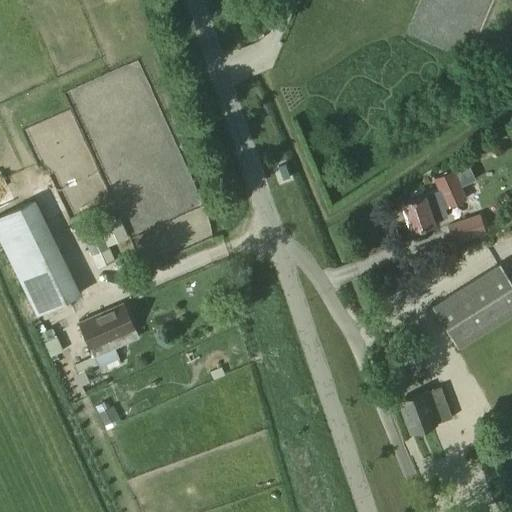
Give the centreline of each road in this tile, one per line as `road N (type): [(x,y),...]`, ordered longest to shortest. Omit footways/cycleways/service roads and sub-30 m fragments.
road 1 (residential): [(427,511),(343,323),(304,259),(276,243)]
road 2 (unclassified): [(363,511),(276,243)]
road 3 (unclassified): [(276,243),(189,0)]
